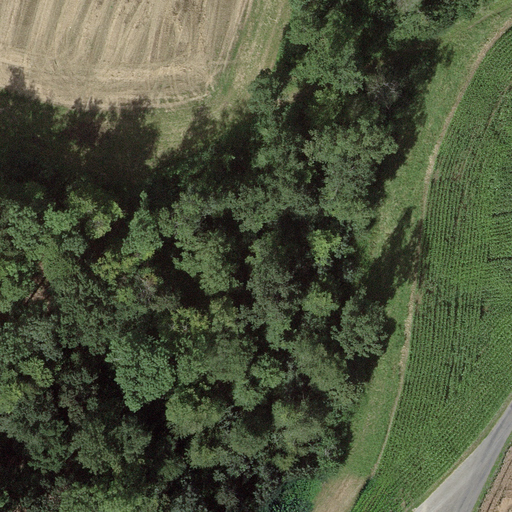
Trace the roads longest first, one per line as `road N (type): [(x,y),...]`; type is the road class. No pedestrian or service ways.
road 1 (track): [(441,30),(390,190),(358,397),(344,440),(300,511)]
road 2 (track): [(206,125),(259,113),(508,0)]
road 3 (track): [(206,125),(0,105)]
